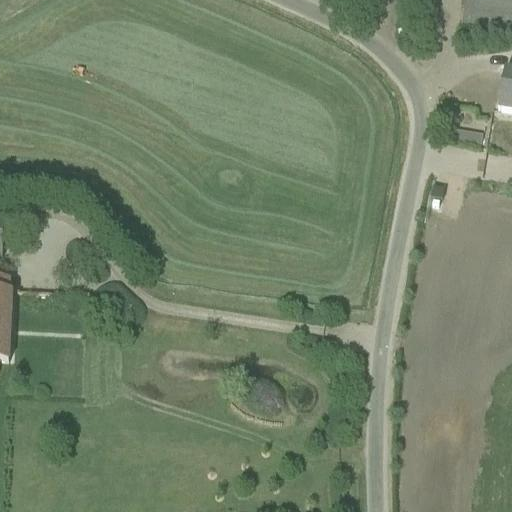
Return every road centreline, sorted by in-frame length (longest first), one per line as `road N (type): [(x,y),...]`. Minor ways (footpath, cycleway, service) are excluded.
road 1 (residential): [(381,511),(380,412),(418,117),(409,88),(385,57),(274,0)]
road 2 (unknown): [(387,347),(143,312),(72,237),(36,243),(11,269)]
